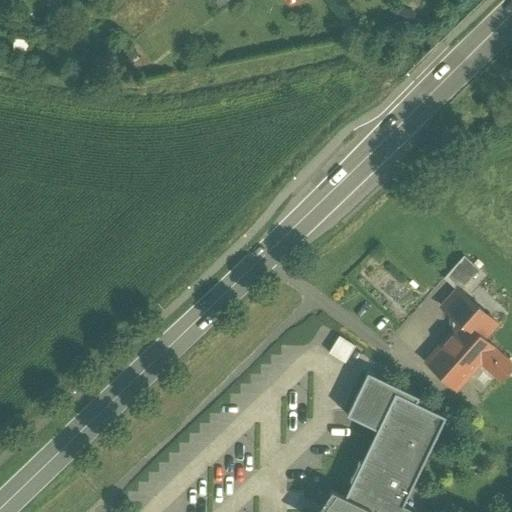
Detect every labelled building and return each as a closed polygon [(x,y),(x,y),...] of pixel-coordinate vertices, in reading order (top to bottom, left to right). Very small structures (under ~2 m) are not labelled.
[(464,256),(444,279),(458,291),(459,290),(461,292),(480,270),(464,256)] [(461,292),(459,290),(458,291),(443,307),(453,316),(453,332),(464,321),(483,338),(496,324),(461,292)] [(453,332),(426,363),(456,390),(480,363),(501,382),(511,369),(511,363),(483,338),(464,321),(453,332)] [(356,346),(339,336),(329,353),(345,363),(356,346)] [(377,430),(361,462),(360,462),(350,481),(352,482),(345,497),(332,491),(331,493),(340,497),(335,509),(325,506),(322,511),(410,511),(412,509),(404,505),(446,416),(417,402),(420,397),(368,372),(347,415),(377,430)]
